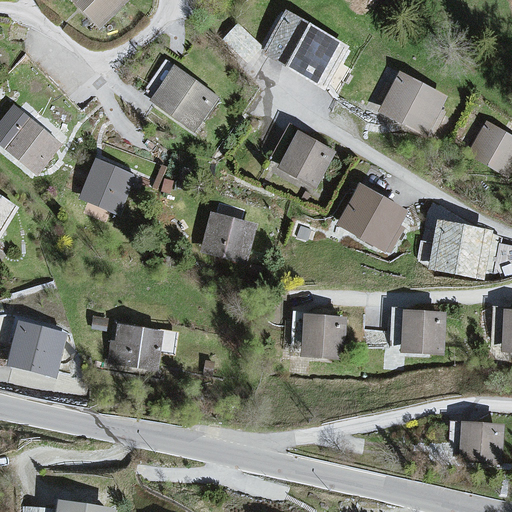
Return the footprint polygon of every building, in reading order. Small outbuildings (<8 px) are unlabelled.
[(128,0),(74,0),(103,32),(134,6),(128,0)] [(356,53),(293,16),(264,60),(330,97),(356,53)] [(225,101),(173,63),(146,96),(195,138),(225,101)] [(452,102),(403,77),(381,118),(431,142),(452,102)] [(34,117),(5,147),(38,178),(66,148),(34,117)] [(511,138),(489,125),(465,159),(511,179),(511,138)] [(338,158),(303,136),(281,172),(317,194),(338,158)] [(143,181),(103,163),(82,203),(120,219),(143,181)] [(411,214),(365,185),(344,227),(386,255),(411,214)] [(0,194),(0,248),(26,213),(0,194)] [(424,213),(421,258),(432,259),(435,214),(424,213)] [(260,228),(213,216),(202,256),(249,269),(260,228)] [(493,238),(442,225),(430,274),(486,281),(493,238)] [(451,321),(407,312),(403,355),(447,360),(451,321)] [(354,324),(308,316),(305,359),(347,365),(354,324)] [(71,335),(20,322),(9,347),(16,353),(9,368),(55,383),(71,335)] [(168,334),(122,327),(113,368),(158,373),(168,334)] [(509,434),(469,428),(463,464),(503,470),(509,434)] [(121,511),(122,511),(62,502),(60,511),(121,511)]
